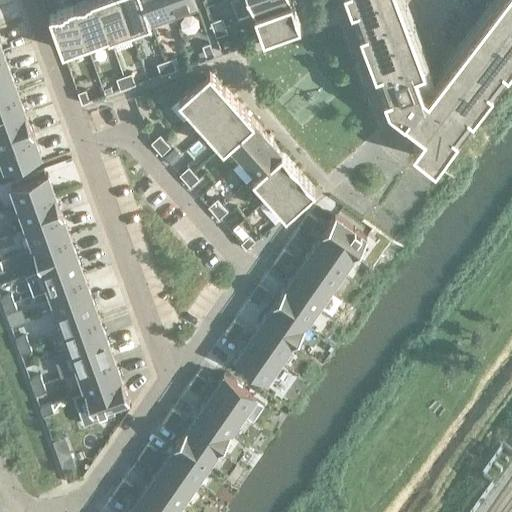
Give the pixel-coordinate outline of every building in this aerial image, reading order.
[(85,41),(107,33),(110,40),(95,0),(84,0),(72,4),(85,41)] [(118,0),(95,0),(110,40),(131,32),(118,0)] [(141,0),(118,0),(131,32),(151,25),(149,21),(141,0)] [(141,0),(149,21),(151,25),(174,17),(171,10),(167,0),(141,0)] [(167,0),(171,10),(174,17),(197,8),(193,0),(167,0)] [(291,0),(290,0),(244,0),(250,15),(291,0)] [(300,24),(291,0),(250,15),(250,16),(255,15),(263,37),(300,24)] [(511,0),(490,0),(434,74),(405,0),(349,0),(380,81),(388,103),(423,130),(412,144),(434,161),(511,59),(511,0)] [(72,4),(49,13),(62,50),(85,41),(72,4)] [(221,17),(210,21),(213,29),(224,25),(221,17)] [(224,25),(213,29),(216,36),(227,32),(224,25)] [(210,44),(202,47),(206,58),(214,55),(210,44)] [(0,76),(11,72),(3,52),(0,53),(0,76)] [(171,58),(164,60),(168,72),(175,69),(171,58)] [(164,60),(156,63),(160,74),(168,72),(164,60)] [(178,97),(193,114),(224,86),(209,69),(178,97)] [(11,72),(0,76),(0,99),(18,93),(11,72)] [(131,72),(123,75),(127,86),(135,84),(131,72)] [(123,75),(116,78),(120,89),(127,86),(123,75)] [(193,114),(208,130),(238,102),(224,86),(193,114)] [(85,89),(77,92),(81,103),(89,100),(85,89)] [(0,122),(25,113),(18,93),(0,99),(0,122)] [(253,118),(238,102),(208,130),(222,146),(253,118)] [(0,145),(33,133),(25,113),(0,122),(0,145)] [(227,143),(241,158),(267,134),(253,118),(222,146),(223,147),(227,143)] [(33,133),(0,145),(0,157),(4,168),(40,155),(33,133)] [(150,142),(155,147),(164,140),(159,134),(150,142)] [(282,151),(267,134),(241,158),(255,174),(252,176),(252,177),(282,151)] [(170,145),(164,140),(155,147),(161,153),(170,145)] [(173,148),(164,157),(170,164),(180,155),(173,148)] [(252,177),(268,195),(298,169),(282,151),(252,177)] [(179,174),(184,180),(193,172),(188,166),(179,174)] [(285,213),(314,187),(298,169),(268,195),(285,213)] [(184,180),(190,186),(198,178),(193,172),(184,180)] [(55,194),(47,173),(10,186),(18,208),(55,194)] [(25,228),(62,215),(55,194),(18,208),(25,228)] [(208,206),(213,212),(222,204),(217,198),(208,206)] [(227,210),(222,204),(213,212),(218,218),(227,210)] [(307,212),(302,218),(312,225),(316,218),(307,212)] [(321,232),(353,254),(366,236),(334,213),(321,232)] [(69,235),(62,215),(25,228),(33,248),(69,235)] [(302,218),(298,225),(307,231),(312,225),(302,218)] [(309,250),(341,272),(353,254),(321,232),(309,250)] [(249,234),(240,242),(246,248),(254,240),(249,234)] [(40,269),(77,255),(69,235),(33,248),(40,269)] [(282,247),(278,254),(287,260),(292,254),(282,247)] [(297,267),(329,290),(341,272),(309,250),(297,267)] [(278,254),(273,260),(282,267),(287,260),(278,254)] [(77,255),(40,269),(47,289),(84,276),(77,255)] [(329,290),(297,267),(284,285),(316,307),(329,290)] [(55,309),(92,296),(84,276),(47,289),(55,309)] [(258,283),(253,289),(262,296),(267,289),(258,283)] [(316,307),(284,285),(272,303),(304,325),(316,307)] [(253,289),(248,296),(258,302),(262,296),(253,289)] [(11,293),(0,297),(3,305),(14,301),(11,293)] [(62,330),(99,316),(92,296),(55,309),(62,330)] [(14,301),(3,305),(6,313),(17,309),(14,301)] [(260,321),(292,343),(304,325),(272,303),(260,321)] [(106,337),(99,316),(62,330),(70,350),(106,337)] [(233,318),(228,325),(238,331),(242,325),(233,318)] [(292,343),(260,321),(247,338),(279,361),(292,343)] [(228,325),(224,331),(233,338),(238,331),(228,325)] [(26,334),(15,338),(18,346),(28,342),(26,334)] [(77,370),(114,357),(106,337),(70,350),(77,370)] [(234,357),(266,379),(279,361),(247,338),(234,357)] [(28,342),(18,346),(21,354),(31,350),(28,342)] [(114,357),(77,370),(84,390),(121,377),(114,357)] [(196,372),(191,378),(201,385),(205,378),(196,372)] [(210,392),(242,414),(255,395),(223,373),(210,392)] [(40,374),(30,378),(32,386),(43,382),(40,374)] [(92,412),(129,398),(121,377),(84,390),(92,412)] [(191,378),(187,385),(196,391),(201,385),(191,378)] [(43,382),(32,386),(35,394),(46,390),(43,382)] [(242,414),(210,392),(198,409),(230,432),(242,414)] [(50,403),(40,407),(43,414),(53,411),(50,403)] [(171,407),(167,414),(176,420),(180,414),(171,407)] [(230,432),(198,409),(185,427),(217,449),(230,432)] [(167,414),(162,420),(171,427),(176,420),(167,414)] [(217,449),(185,427),(173,445),(205,467),(217,449)] [(146,443),(142,449),(151,456),(156,449),(146,443)] [(205,467),(173,445),(161,463),(193,485),(205,467)] [(142,449),(137,456),(147,462),(151,456),(142,449)] [(58,459),(62,470),(74,465),(71,454),(58,459)] [(148,480),(180,503),(193,485),(161,463),(148,480)] [(122,478),(117,485),(126,491),(131,485),(122,478)] [(173,511),(180,503),(148,480),(136,498),(156,511),(173,511)] [(117,485),(112,491),(122,498),(126,491),(117,485)] [(156,511),(136,498),(126,511),(156,511)]
